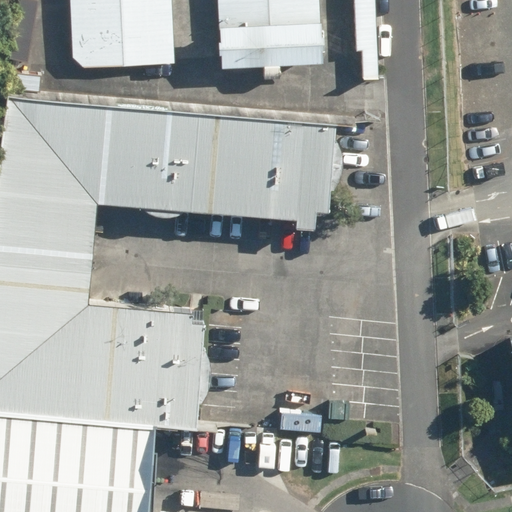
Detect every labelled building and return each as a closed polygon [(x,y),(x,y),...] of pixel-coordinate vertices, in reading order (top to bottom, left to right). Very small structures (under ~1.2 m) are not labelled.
[(175,61),(171,0),(75,0),(80,67),(175,61)] [(318,0),(216,0),(220,62),(322,56),(318,0)] [(0,140),(0,406),(154,418),(196,421),(204,307),(87,299),(97,199),(322,214),(329,119),(7,91),(0,140)] [(366,401),(280,392),(278,412),(364,421),(366,401)] [(0,511),(145,511),(154,418),(0,406),(0,511)]
